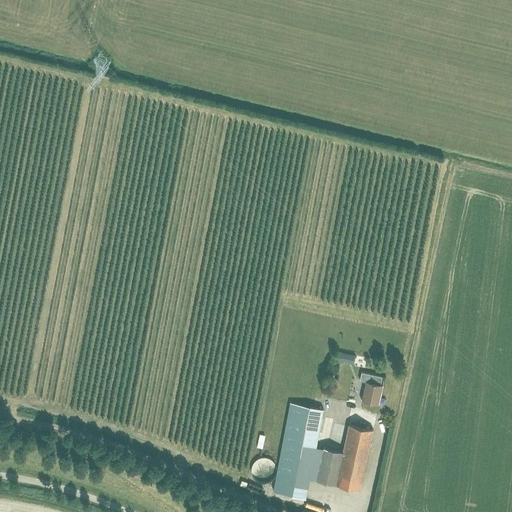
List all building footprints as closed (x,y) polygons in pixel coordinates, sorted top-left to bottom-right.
[(339,352),(338,359),(346,361),(348,354),(339,352)] [(362,400),(379,404),(383,384),(366,381),(362,400)] [(290,402),(284,437),(315,443),(322,409),(314,407),(290,402)] [(317,480),(336,484),(360,489),(373,429),(349,424),(343,451),(324,447),(317,480)] [(252,465),(251,470),(252,474),(254,478),(258,481),(262,483),(267,482),(271,481),(274,477),(276,473),(277,469),(276,464),(273,461),(270,458),(265,457),(261,457),(257,459),(254,462),(252,465)]
